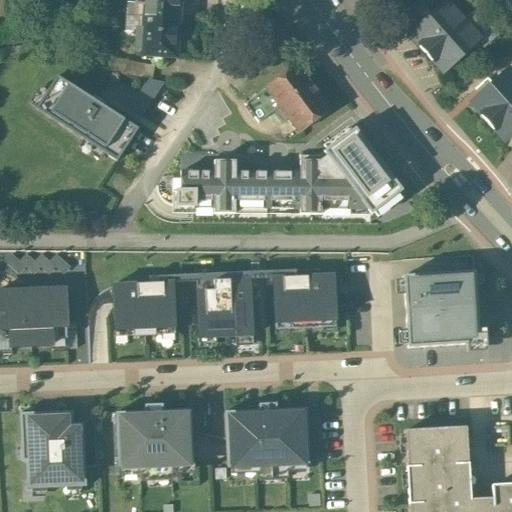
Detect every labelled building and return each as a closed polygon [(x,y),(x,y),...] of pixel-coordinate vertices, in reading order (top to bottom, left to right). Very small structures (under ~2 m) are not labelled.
[(178,0),(135,0),(136,1),(144,1),(143,16),(178,18),(178,0)] [(465,23),(443,0),(407,34),(442,73),(477,41),(482,46),(495,34),(475,13),(465,23)] [(178,18),(143,16),(142,30),(135,30),(134,48),(141,49),(140,54),(176,56),(178,18)] [(152,65),(126,60),(123,74),(150,78),(152,65)] [(293,64),(264,88),(278,106),(298,133),(328,109),(293,64)] [(511,134),(511,77),(505,70),(468,102),(503,142),(511,134)] [(137,130),(56,77),(36,110),(116,163),(137,130)] [(278,106),(264,88),(243,104),(256,122),(278,106)] [(401,192),(354,129),(319,156),(299,157),(299,174),(235,173),(235,163),(214,163),(214,173),(181,173),(180,192),(176,193),(176,208),(194,208),(194,207),(213,207),(214,215),(234,215),(234,207),(299,208),(299,216),(320,216),(320,208),(365,208),(370,216),(401,192)] [(473,273),(402,277),(407,349),(478,345),(473,273)] [(251,338),(249,280),(229,281),(229,274),(213,275),(213,291),(196,291),(198,339),(251,338)] [(335,322),(333,276),(273,279),(275,325),(288,324),(288,330),(323,328),(323,323),(335,322)] [(173,329),(172,283),(112,286),(114,332),(126,332),(126,337),(161,336),(161,330),(173,329)] [(66,340),(64,291),(0,293),(0,342),(10,342),(10,348),(51,346),(51,340),(66,340)] [(267,404),(258,405),(259,411),(224,413),(227,469),(255,467),(255,474),(287,472),(287,466),(308,465),(306,409),(268,411),(267,404)] [(152,412),(115,414),(117,469),(139,468),(139,475),(171,474),(171,467),(193,467),(191,410),(162,412),(162,405),(152,406),(152,412)] [(72,412),(19,415),(20,448),(28,448),(29,460),(25,460),(26,490),(85,487),(83,424),(73,424),(72,412)] [(464,431),(463,426),(402,429),(402,435),(396,435),(397,452),(404,452),(404,471),(398,472),(398,490),(406,490),(407,511),(469,511),(469,499),(467,450),(473,449),(472,431),(464,431)] [(490,498),(469,499),(469,511),(511,511),(511,483),(490,485),(490,498)]
